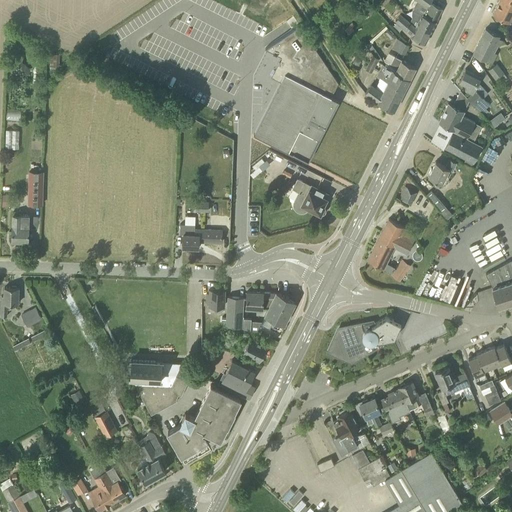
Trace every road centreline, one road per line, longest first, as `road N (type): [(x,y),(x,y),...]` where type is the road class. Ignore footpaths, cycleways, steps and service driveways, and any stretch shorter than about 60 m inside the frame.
road 1 (unclassified): [(288,261),(221,274),(0,267)]
road 2 (residential): [(483,323),(474,335),(289,419)]
road 3 (track): [(294,0),(361,100),(403,125)]
road 4 (primary): [(394,154),(334,276)]
